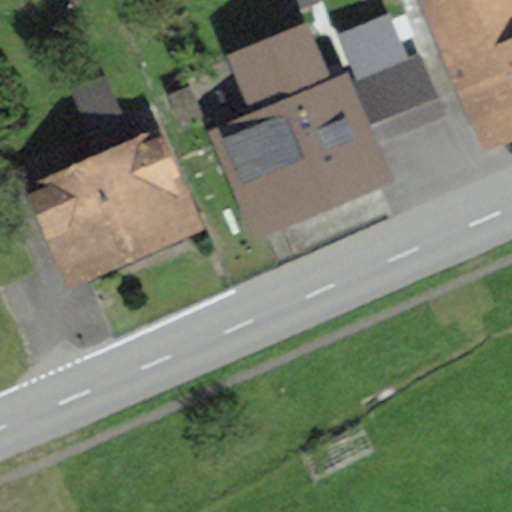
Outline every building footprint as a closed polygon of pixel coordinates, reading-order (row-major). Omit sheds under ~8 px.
[(284,0),(288,9),(315,0),(284,0)] [(496,131),(511,124),(511,0),(446,0),(449,5),(447,5),(496,131)] [(401,53),(387,16),(359,27),(373,63),(401,53)] [(243,67),(266,123),(230,138),(248,181),(259,176),(274,211),(371,171),(356,134),(336,87),(328,68),(313,74),(300,43),(243,67)] [(356,134),(437,100),(417,53),(336,87),(356,134)] [(71,266),(184,219),(152,145),(40,192),(71,266)]
